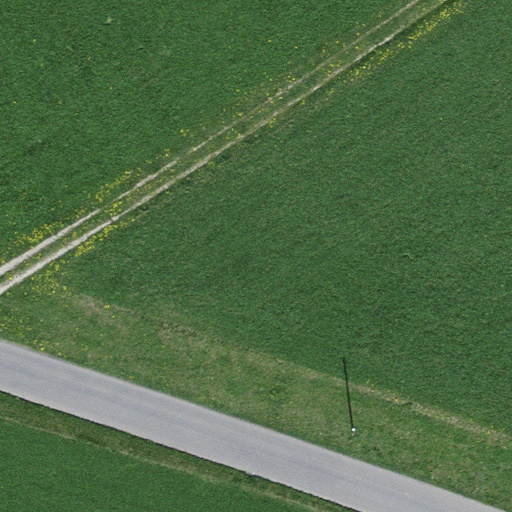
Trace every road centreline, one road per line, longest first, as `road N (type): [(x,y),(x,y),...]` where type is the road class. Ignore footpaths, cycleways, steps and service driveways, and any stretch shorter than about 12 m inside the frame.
road 1 (track): [(0,295),(466,0)]
road 2 (unclassified): [(0,367),(426,511)]
